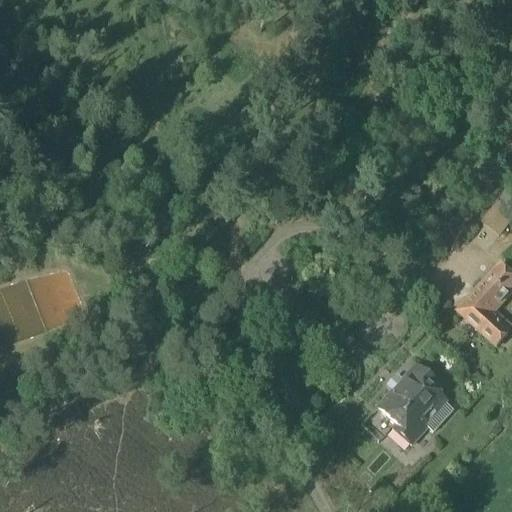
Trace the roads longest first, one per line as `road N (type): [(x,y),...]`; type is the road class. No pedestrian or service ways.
road 1 (track): [(215,309),(290,0)]
road 2 (track): [(300,0),(460,240)]
